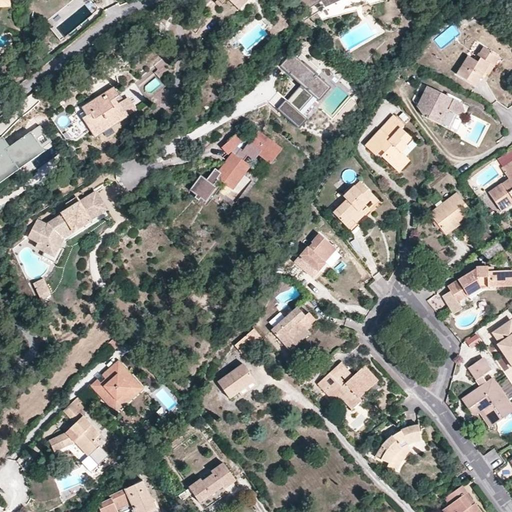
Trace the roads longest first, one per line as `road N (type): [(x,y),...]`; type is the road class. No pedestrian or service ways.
road 1 (residential): [(435,404),(367,332),(399,294),(451,353)]
road 2 (residential): [(0,105),(140,0)]
road 3 (residential): [(510,511),(435,404)]
road 4 (residential): [(409,511),(329,420)]
